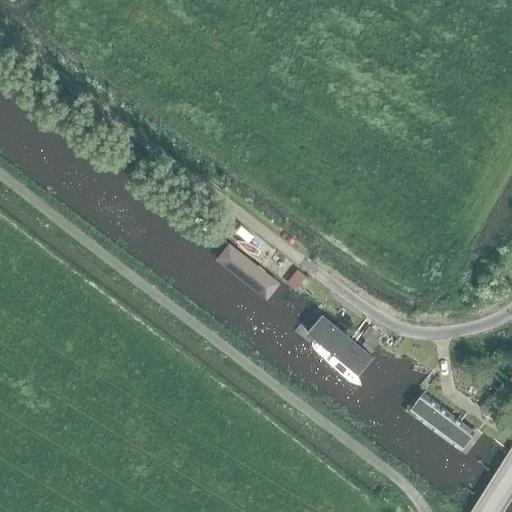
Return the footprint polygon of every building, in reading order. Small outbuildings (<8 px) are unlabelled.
[(205,217),(216,226),(224,215),(213,207),(205,217)] [(219,239),(204,258),(263,304),(279,284),(219,239)] [(295,265),(286,280),(302,289),(310,273),(295,265)] [(295,334),(356,377),(373,353),(312,310),(295,334)] [(511,386),(506,382),(491,399),(502,408),(511,395),(511,386)] [(416,390),(400,413),(464,459),(480,436),(416,390)]
